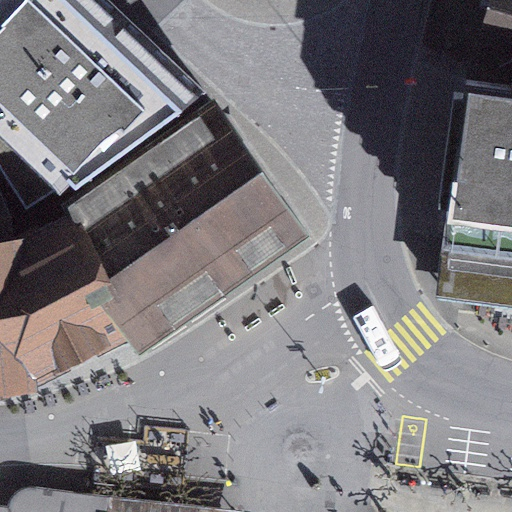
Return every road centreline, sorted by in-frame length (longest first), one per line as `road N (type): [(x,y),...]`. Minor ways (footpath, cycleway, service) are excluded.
road 1 (residential): [(252,357),(53,423),(0,428)]
road 2 (secondary): [(160,0),(251,68),(311,91),(377,103)]
road 3 (primary): [(376,290),(364,207),(377,103)]
road 4 (primary): [(511,401),(427,367),(387,320),(376,290)]
road 5 (residential): [(252,357),(331,304),(376,290)]
